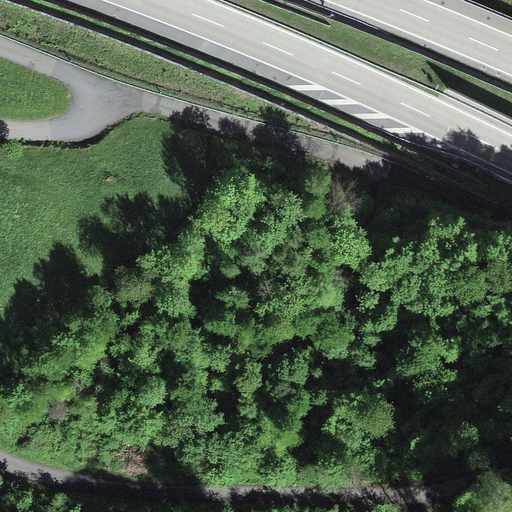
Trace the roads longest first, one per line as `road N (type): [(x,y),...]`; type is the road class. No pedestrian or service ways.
road 1 (residential): [(511,469),(454,492),(263,498),(107,485),(40,474),(0,455)]
road 2 (motorway): [(151,0),(511,155)]
road 3 (residential): [(0,130),(79,127),(107,90),(0,47)]
road 4 (motorway): [(511,56),(377,0)]
